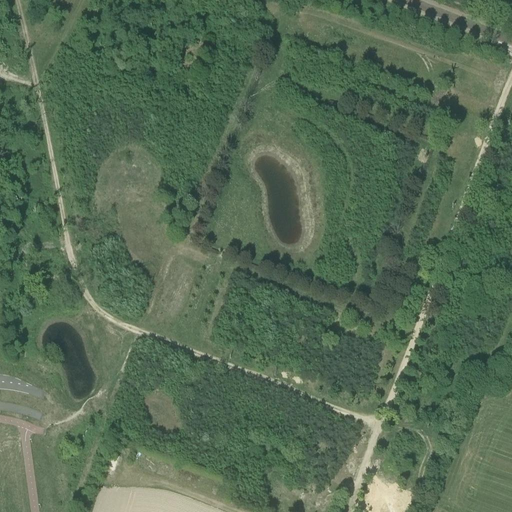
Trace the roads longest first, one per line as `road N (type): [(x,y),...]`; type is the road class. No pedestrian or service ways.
road 1 (track): [(16,0),(71,262),(86,296),(136,332),(378,424),(511,70)]
road 2 (track): [(265,0),(506,84)]
road 3 (track): [(136,332),(85,471),(61,511)]
